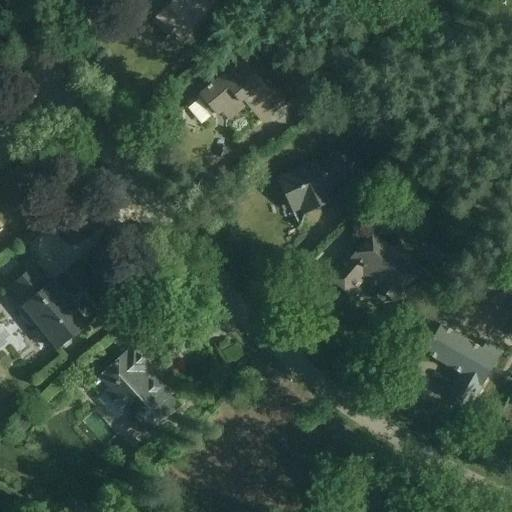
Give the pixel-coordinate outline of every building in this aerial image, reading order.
[(184,47),(223,0),(222,0),(171,0),(154,21),(184,47)] [(262,122),(284,105),(247,56),(201,91),(227,125),(251,107),(262,122)] [(357,180),(342,150),(280,180),(300,221),(340,202),(334,191),(357,180)] [(0,238),(11,230),(0,216),(0,238)] [(398,308),(427,275),(376,231),(333,280),(353,298),(367,281),(398,308)] [(10,290),(63,353),(95,326),(43,263),(10,290)] [(449,393),(476,409),(507,356),(445,320),(425,354),(460,374),(449,393)] [(96,382),(150,438),(182,407),(150,374),(158,366),(135,344),(96,382)]
